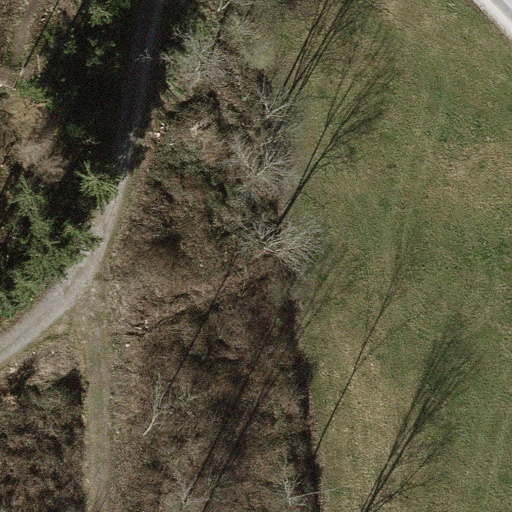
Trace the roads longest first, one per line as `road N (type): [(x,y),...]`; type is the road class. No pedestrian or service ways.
road 1 (track): [(149,0),(99,232),(59,299),(0,349)]
road 2 (track): [(75,279),(91,358),(97,511)]
